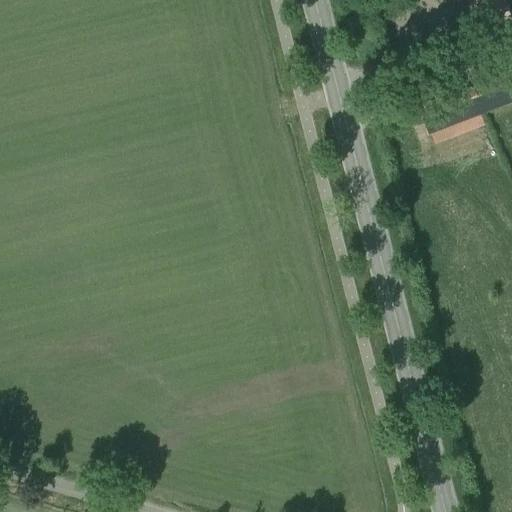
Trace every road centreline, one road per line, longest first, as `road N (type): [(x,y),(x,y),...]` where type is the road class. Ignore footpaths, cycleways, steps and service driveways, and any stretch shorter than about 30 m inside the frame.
road 1 (secondary): [(445,511),(316,0)]
road 2 (unclassified): [(148,511),(0,466)]
